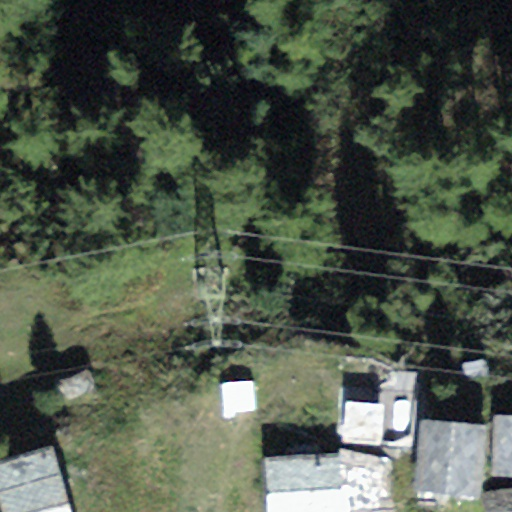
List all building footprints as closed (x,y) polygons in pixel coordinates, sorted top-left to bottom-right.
[(511,409),(490,409),(489,463),(511,463),(511,409)] [(407,413),(399,490),(466,498),(475,421),(407,413)] [(70,511),(50,437),(0,450),(0,511),(70,511)] [(261,450),(262,511),(340,511),(339,449),(261,450)] [(511,511),(511,478),(473,484),(477,511),(511,511)]
